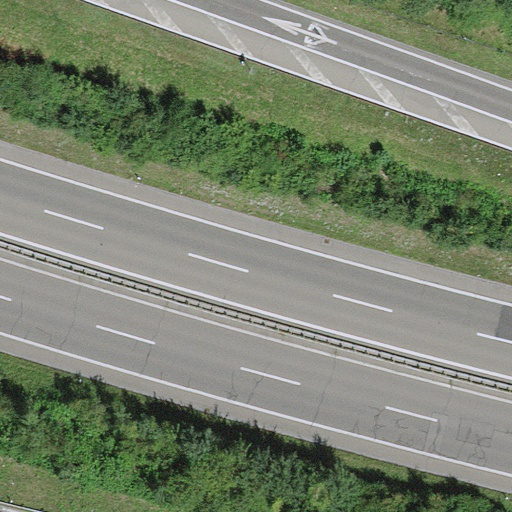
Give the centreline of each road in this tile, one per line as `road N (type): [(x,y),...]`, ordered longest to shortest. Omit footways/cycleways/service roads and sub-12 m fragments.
road 1 (motorway): [(0,294),(511,439)]
road 2 (motorway): [(511,339),(0,194)]
road 3 (motorway): [(511,104),(221,0)]
